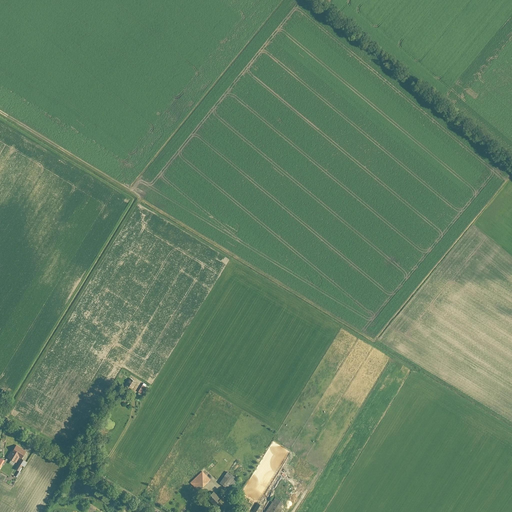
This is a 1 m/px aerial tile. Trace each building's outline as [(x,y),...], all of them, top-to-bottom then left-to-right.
[(131,391),(136,383),(129,379),(124,387),(131,391)] [(142,394),(149,387),(145,384),(139,391),(142,394)] [(139,402),(143,395),(139,393),(135,400),(139,402)] [(16,463),(19,458),(21,459),(26,452),(16,446),(13,451),(12,450),(7,458),(16,463)] [(27,463),(21,459),(15,469),(19,472),(22,466),(24,467),(27,463)] [(202,472),(190,483),(198,492),(202,487),(210,480),(202,472)] [(234,499),(239,492),(232,487),(238,480),(227,472),(219,483),(230,491),(227,495),(234,499)] [(214,506),(216,504),(222,511),(228,505),(221,498),(220,499),(213,492),(207,498),(214,506)] [(241,511),(246,511),(249,507),(238,499),(233,506),(241,511)] [(259,511),(263,507),(257,503),(252,511),(259,511)] [(271,503),(265,511),(280,511),(282,510),(279,508),(271,503)]
